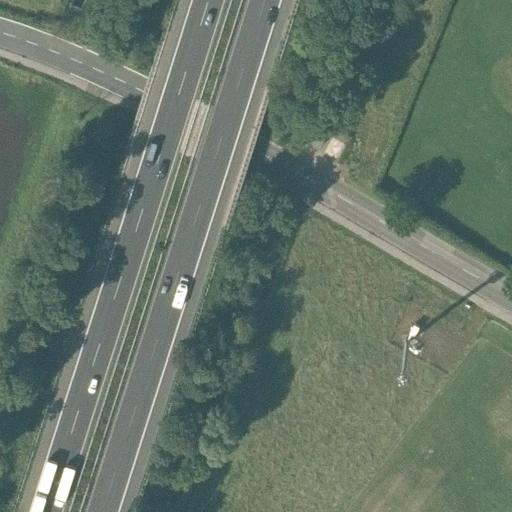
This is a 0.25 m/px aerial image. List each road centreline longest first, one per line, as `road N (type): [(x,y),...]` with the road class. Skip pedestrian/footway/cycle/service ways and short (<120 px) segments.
road 1 (secondary): [(0,36),(104,75),(511,301)]
road 2 (motorway): [(102,511),(264,0)]
road 3 (motorway): [(207,0),(45,511)]
